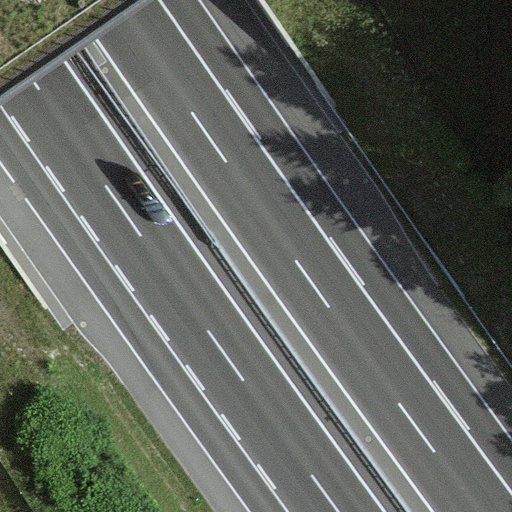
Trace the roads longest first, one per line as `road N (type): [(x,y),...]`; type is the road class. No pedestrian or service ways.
road 1 (motorway): [(0,40),(338,511)]
road 2 (motorway): [(0,131),(92,283),(258,511)]
road 3 (motorway): [(326,295),(121,0)]
road 4 (motorway): [(511,498),(326,295)]
road 5 (motorway): [(481,511),(326,295)]
